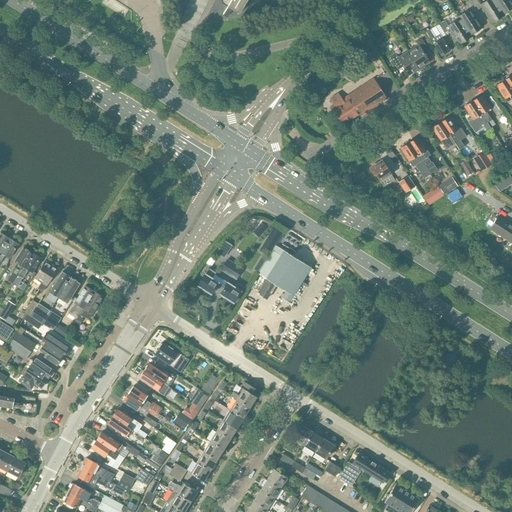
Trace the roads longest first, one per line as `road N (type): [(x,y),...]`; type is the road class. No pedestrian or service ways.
road 1 (secondary): [(268,201),(511,350)]
road 2 (secondary): [(511,310),(287,172)]
road 3 (secondary): [(208,123),(13,0)]
road 4 (residential): [(318,149),(511,24)]
road 5 (residential): [(297,396),(481,511)]
road 6 (secondary): [(0,33),(174,140)]
road 7 (residential): [(151,304),(0,207)]
road 8 (residential): [(297,396),(151,304)]
road 9 (residential): [(224,511),(297,396)]
road 10 (unknown): [(230,354),(248,322),(297,310),(322,271)]
road 11 (residential): [(71,430),(57,413),(101,344),(128,340)]
